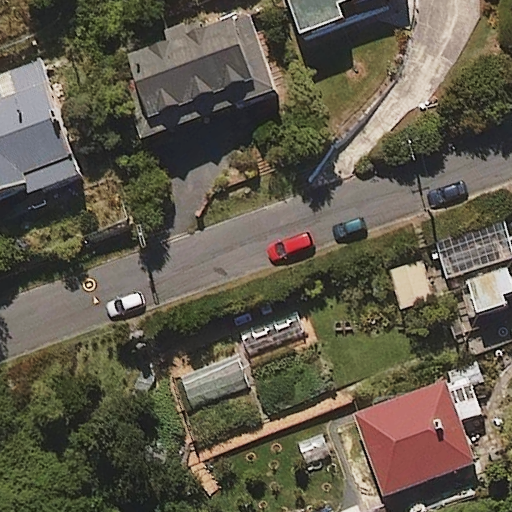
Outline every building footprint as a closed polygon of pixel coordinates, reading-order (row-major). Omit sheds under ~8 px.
[(374,0),(292,0),(309,41),(350,25),(345,12),(374,0)] [(124,61),(151,137),(274,93),(246,15),(209,28),(207,23),(162,39),(165,47),(124,61)] [(0,84),(0,190),(32,180),(40,202),(83,186),(41,70),(0,84)] [(433,295),(423,258),(391,266),(401,303),(433,295)] [(511,297),(511,276),(508,264),(459,279),(469,311),(511,297)] [(467,370),(332,419),(346,458),(369,450),(384,492),(477,458),(462,418),(482,411),(467,370)]
